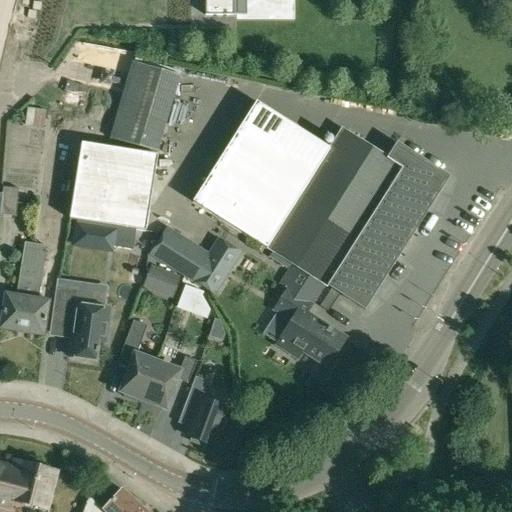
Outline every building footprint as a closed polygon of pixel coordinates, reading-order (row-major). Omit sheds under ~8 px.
[(205,0),(205,16),(246,16),(246,0),(205,0)] [(0,63),(0,91),(11,93),(13,65),(0,63)] [(179,76),(132,63),(111,140),(157,153),(179,76)] [(83,110),(89,89),(68,83),(62,104),(83,110)] [(257,102),(193,201),(273,252),(270,257),(290,270),(282,282),(290,287),(314,301),(324,284),(365,310),(450,177),(397,143),(387,158),(342,130),(330,149),(257,102)] [(46,112),(27,110),(25,128),(43,131),(46,112)] [(157,157),(81,144),(69,220),(145,232),(157,157)] [(16,217),(19,189),(3,187),(0,215),(16,217)] [(239,252),(220,240),(209,258),(165,229),(150,252),(213,292),(239,252)] [(0,328),(22,332),(35,254),(30,253),(32,244),(25,243),(16,296),(6,294),(0,328)] [(44,336),(50,302),(39,300),(47,246),(32,244),(30,253),(35,254),(22,332),(44,336)] [(151,266),(142,288),(161,295),(169,273),(151,266)] [(204,290),(185,283),(176,306),(207,317),(210,308),(202,294),(204,290)] [(314,301),(290,287),(276,311),(293,322),(278,346),(296,358),(302,349),(328,366),(345,340),(306,314),(314,301)] [(97,349),(98,342),(105,343),(110,310),(77,306),(79,292),(56,288),(51,325),(73,328),(69,357),(95,361),(97,353),(99,354),(99,349),(97,349)] [(147,326),(134,322),(118,365),(125,368),(128,374),(121,392),(125,393),(124,397),(142,404),(159,361),(137,353),(147,326)] [(181,370),(159,361),(142,404),(160,411),(162,407),(166,409),(177,380),(188,384),(197,361),(186,357),(181,370)] [(196,409),(185,437),(192,440),(191,442),(206,448),(206,445),(213,448),(219,432),(222,433),(227,420),(224,418),(228,409),(201,399),(208,382),(197,378),(186,405),(196,409)] [(46,509),(56,472),(23,464),(21,471),(0,465),(0,507),(11,511),(13,500),(46,509)] [(88,502),(82,511),(139,511),(143,509),(122,490),(103,510),(91,498),(88,502)]
